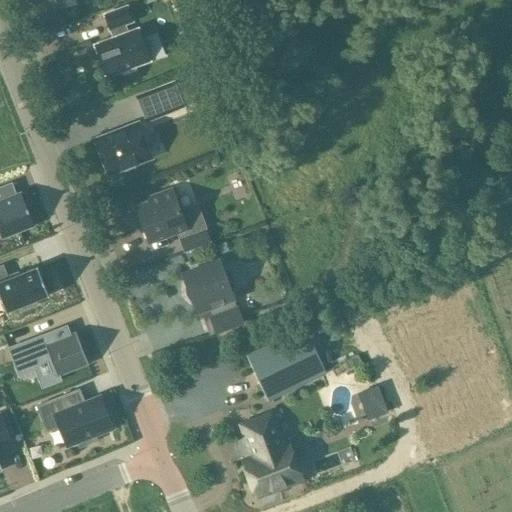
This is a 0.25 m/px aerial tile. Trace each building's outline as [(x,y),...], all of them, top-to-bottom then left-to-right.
[(93,45),(105,76),(121,70),(122,75),(135,70),(133,66),(149,60),(138,29),(127,33),(123,24),(131,21),(126,7),(103,16),(108,29),(112,28),(116,37),(93,45)] [(136,99),(144,119),(183,104),(175,84),(136,99)] [(138,124),(95,141),(107,172),(151,155),(138,124)] [(175,232),(183,253),(211,243),(206,227),(199,230),(190,207),(179,211),(172,189),(148,198),(149,201),(136,207),(139,215),(135,216),(141,231),(144,229),(149,242),(175,232)] [(0,237),(26,228),(13,195),(0,200),(0,237)] [(222,267),(219,260),(181,275),(185,284),(185,289),(185,293),(186,296),(188,299),(192,302),(196,312),(209,307),(213,316),(209,318),(215,333),(242,322),(232,294),(231,291),(233,285),(233,280),(231,273),(227,269),(222,267)] [(2,265),(0,265),(0,298),(5,312),(6,312),(6,310),(18,306),(20,311),(37,304),(35,299),(46,294),(47,296),(48,295),(36,265),(35,265),(36,267),(7,278),(2,265)] [(245,353),(269,402),(326,374),(303,325),(245,353)] [(87,362),(76,333),(70,335),(66,326),(9,348),(19,374),(36,368),(34,362),(50,356),(57,374),(87,362)] [(79,389),(36,405),(47,431),(58,426),(66,446),(77,441),(79,447),(96,440),(94,435),(113,428),(100,395),(83,402),(82,399),(78,401),(74,392),(79,390),(79,389)] [(0,469),(1,469),(0,465),(0,447),(12,442),(0,412),(0,469)] [(282,448),(269,415),(242,426),(254,459),(243,463),(255,495),(300,478),(288,446),(282,448)]
